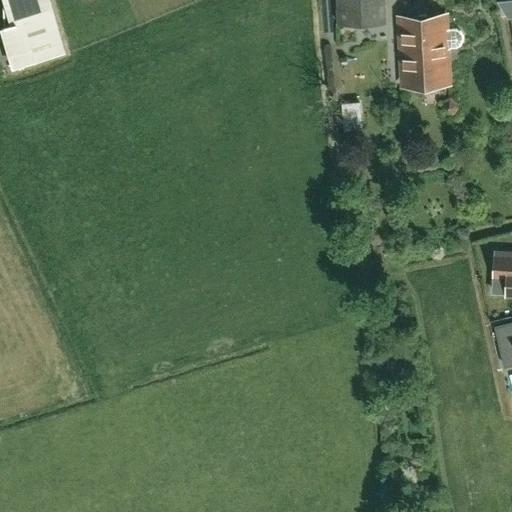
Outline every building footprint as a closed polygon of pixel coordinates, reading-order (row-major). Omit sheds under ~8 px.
[(49,0),(5,0),(13,23),(3,27),(16,67),(66,51),(49,0)] [(337,0),(338,23),(387,21),(385,0),(337,0)] [(511,15),(511,0),(507,0),(499,1),(508,16),(511,15)] [(448,47),(457,47),(461,44),(464,39),(463,35),(461,31),(456,29),(447,29),(446,14),(400,16),(404,84),(449,82),(448,47)] [(511,252),(496,252),(494,276),(508,277),(507,293),(511,293),(511,252)] [(511,320),(494,324),(500,350),(511,347),(511,320)]
